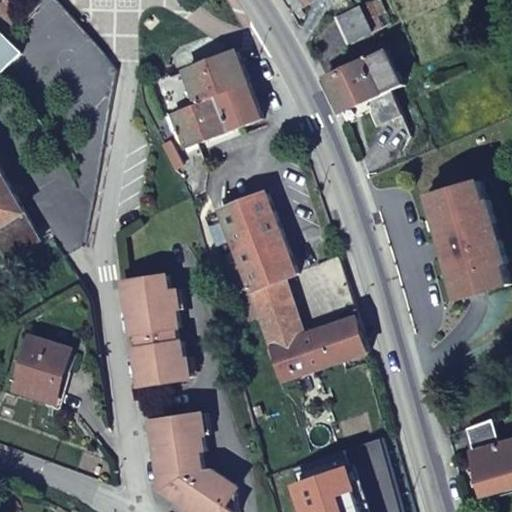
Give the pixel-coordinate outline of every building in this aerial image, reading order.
[(375,0),(373,0),(362,5),(336,16),(348,42),(386,23),(375,0)] [(0,6),(0,29),(6,36),(20,22),(3,5),(0,6)] [(6,36),(0,41),(0,72),(21,52),(6,36)] [(406,84),(390,50),(329,77),(345,111),(368,101),(393,90),(406,84)] [(151,80),(165,116),(175,112),(251,84),(238,51),(173,76),(172,73),(157,79),(154,70),(145,74),(148,81),(151,80)] [(251,84),(175,112),(182,130),(188,146),(198,143),(264,118),(251,84)] [(398,101),(393,90),(368,101),(374,113),(398,101)] [(404,114),(398,101),(374,113),(379,125),(404,114)] [(184,155),(200,150),(198,143),(188,146),(182,130),(175,133),(184,155)] [(165,145),(177,168),(185,164),(181,157),(172,141),(165,145)] [(177,168),(191,196),(203,190),(207,167),(200,150),(184,155),(181,157),(185,164),(177,168)] [(0,242),(9,258),(43,240),(0,166),(0,242)] [(511,277),(485,180),(432,195),(438,218),(442,217),(444,236),(447,235),(452,254),(449,254),(458,274),(454,275),(461,299),(511,284),(511,277)] [(299,273),(270,195),(223,211),(253,289),(282,278),(299,273)] [(126,279),(132,331),(138,330),(140,343),(134,344),(139,383),(188,377),(183,339),(178,340),(176,325),(182,324),(177,287),(171,287),(169,273),(126,279)] [(289,298),(282,278),(253,289),(253,290),(243,294),(248,308),(257,304),(259,307),(289,298)] [(289,298),(259,307),(272,348),(301,337),(289,298)] [(327,329),(338,363),(371,352),(360,318),(327,329)] [(301,337),(272,348),(283,380),(338,363),(327,329),(301,337)] [(33,337),(18,389),(58,400),(73,349),(33,337)] [(152,423),(161,480),(179,491),(175,498),(198,511),(239,511),(223,502),(234,485),(210,469),(204,470),(202,454),(207,453),(201,416),(152,423)] [(511,442),(503,445),(495,420),(470,429),(487,493),(511,486),(511,442)] [(179,491),(161,480),(162,490),(175,498),(179,491)] [(239,511),(240,511),(234,485),(223,502),(239,511)]
